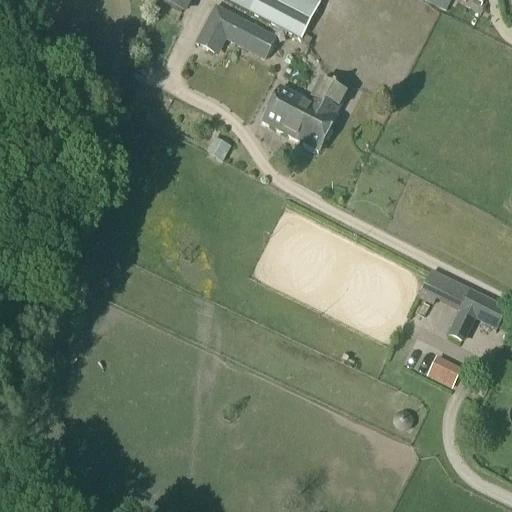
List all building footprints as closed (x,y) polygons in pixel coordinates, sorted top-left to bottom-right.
[(148,0),(184,17),(192,0),(148,0)] [(306,0),(254,0),(247,15),(301,43),(320,7),(306,0)] [(249,56),(251,52),(260,33),(214,10),(195,47),(217,59),(225,43),(249,56)] [(319,104),(316,109),(280,90),(261,126),(318,155),(336,120),(335,120),(348,95),(322,81),(312,100),(319,104)] [(209,134),(200,152),(217,160),(226,143),(209,134)] [(460,314),(470,294),(430,274),(418,299),(433,306),(435,301),(460,314)] [(448,339),(460,345),(473,318),(498,330),(507,312),(470,294),(460,314),(448,339)] [(452,390),(460,373),(436,362),(428,378),(452,390)] [(484,400),(488,392),(481,388),(477,396),(484,400)]
